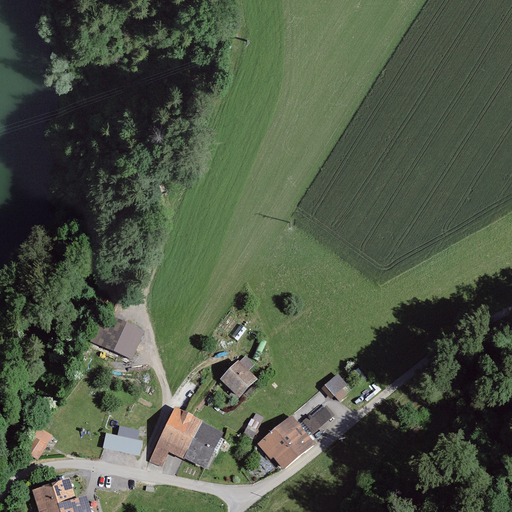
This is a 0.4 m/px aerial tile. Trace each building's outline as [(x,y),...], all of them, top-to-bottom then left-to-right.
[(93,339),(132,357),(144,330),(112,316),(108,324),(101,321),(93,339)] [(246,325),(239,335),(251,344),(258,333),(246,325)] [(215,382),(235,401),(260,375),(242,358),(235,365),(233,363),(215,382)] [(339,374),(324,388),(338,403),(353,389),(339,374)] [(329,407),(304,419),(311,432),(336,420),(329,407)] [(205,470),(224,433),(176,409),(150,460),(165,467),(172,453),(205,470)] [(311,443),(290,417),(254,447),(276,472),(311,443)] [(118,436),(107,433),(104,447),(139,454),(141,441),(136,440),(138,430),(120,426),(118,436)] [(27,450),(38,457),(51,435),(40,429),(27,450)] [(76,499),(69,479),(33,491),(39,511),(90,511),(85,496),(76,499)]
